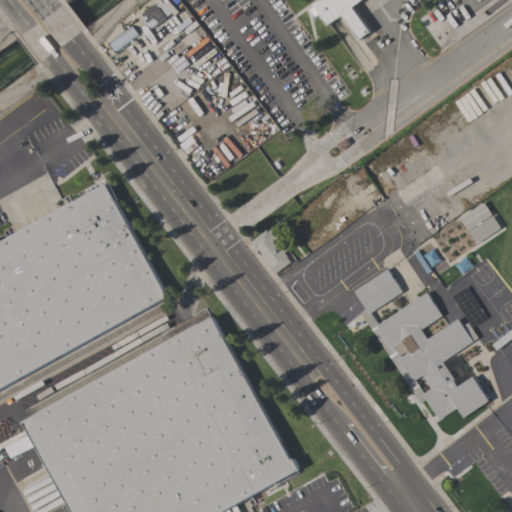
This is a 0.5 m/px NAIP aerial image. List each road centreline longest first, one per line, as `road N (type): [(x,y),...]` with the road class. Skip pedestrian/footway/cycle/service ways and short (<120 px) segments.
road 1 (secondary): [(411,484),(70,39)]
road 2 (secondary): [(47,53),(341,428)]
